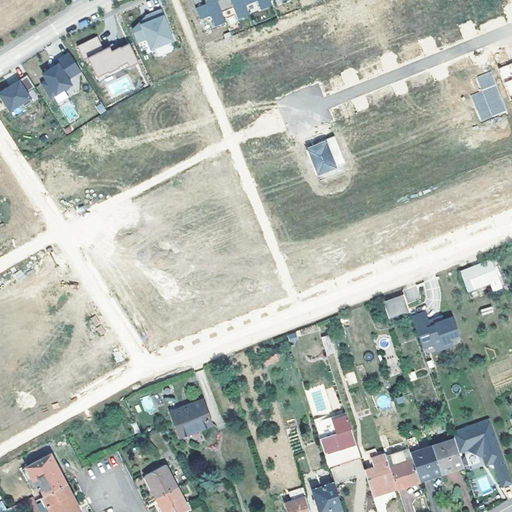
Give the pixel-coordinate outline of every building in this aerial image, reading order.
[(201,0),(192,0),(200,19),(210,15),(215,26),(225,22),(221,12),(216,1),(215,0),(206,0),(205,1),(206,4),(203,5),(201,0)] [(218,0),(216,1),(221,12),(233,7),(238,19),(249,15),(242,0),(218,0)] [(466,8),(462,0),(424,0),(432,18),(445,13),(446,16),(466,8)] [(141,25),(132,29),(137,42),(146,38),(150,49),(173,40),(160,8),(145,14),(148,21),(140,24),(141,25)] [(295,36),(264,48),(275,76),(284,73),(286,79),(296,75),(295,73),(307,68),(295,36)] [(97,38),(77,48),(84,62),(88,60),(97,79),(127,65),(129,69),(139,65),(130,45),(121,49),(121,48),(114,51),(112,53),(110,48),(104,51),(97,38)] [(46,80),(41,83),(50,98),(71,84),(75,90),(87,82),(68,53),(55,61),(57,64),(58,65),(50,70),(49,69),(42,74),(46,80)] [(235,101),(269,88),(256,55),(242,60),(244,65),(223,73),(235,101)] [(511,62),(498,68),(510,99),(511,98),(511,62)] [(127,65),(97,79),(99,84),(129,69),(127,65)] [(483,125),(508,116),(491,72),(473,79),(479,93),(472,96),(483,125)] [(8,86),(0,91),(0,97),(8,111),(19,104),(22,108),(32,102),(26,93),(34,87),(26,75),(13,83),(15,85),(10,89),(8,86)] [(464,121),(452,89),(421,101),(431,128),(437,126),(441,138),(454,133),(451,126),(464,121)] [(411,103),(380,116),(394,150),(425,138),(411,103)] [(373,123),(344,134),(353,156),(382,145),(373,123)] [(318,145),(307,150),(317,174),(345,163),(334,136),(324,140),(325,143),(318,145)] [(294,148),(259,162),(273,197),(308,183),(294,148)] [(461,272),(470,299),(502,286),(491,260),(461,272)] [(409,310),(404,295),(383,302),(389,317),(409,310)] [(425,312),(412,317),(417,332),(420,330),(424,342),(432,339),(434,344),(442,341),(443,344),(451,341),(450,338),(460,335),(453,316),(443,320),(441,316),(428,321),(425,312)] [(420,330),(417,332),(423,348),(434,344),(432,339),(424,342),(420,330)] [(331,334),(323,337),(330,360),(336,358),(335,352),(336,352),(331,334)] [(442,341),(434,344),(436,350),(452,345),(451,341),(443,344),(442,341)] [(415,371),(408,373),(411,381),(418,378),(415,371)] [(172,413),(180,436),(211,424),(202,401),(172,413)] [(353,459),(352,456),(361,453),(347,413),(316,423),(329,463),(330,467),(353,459)] [(490,419),(455,432),(461,451),(474,447),(481,450),(486,464),(494,461),(504,458),(490,419)] [(442,471),(433,445),(419,449),(415,438),(407,440),(410,449),(420,479),(434,475),(433,474),(442,471)] [(433,445),(442,471),(442,472),(456,468),(456,466),(464,464),(455,438),(433,445)] [(376,449),(367,452),(372,467),(374,467),(372,458),(378,456),(376,449)] [(387,457),(397,488),(420,481),(420,479),(410,449),(387,457)] [(374,496),(397,488),(387,457),(386,453),(378,456),(372,458),(374,467),(372,467),(366,469),(374,496)] [(39,485),(45,495),(66,484),(61,474),(51,454),(27,467),(37,486),(39,485)] [(494,461),(496,469),(506,465),(504,458),(494,461)] [(165,464),(145,475),(157,498),(177,487),(165,464)] [(511,482),(511,481),(506,465),(496,469),(503,486),(511,482)] [(320,511),(337,511),(344,510),(335,483),(313,490),(320,511)] [(78,511),(80,511),(66,484),(45,495),(42,496),(50,511),(78,511)] [(177,487),(157,498),(164,511),(183,511),(189,509),(177,487)] [(307,511),(303,498),(306,497),(304,493),(303,488),(290,492),(292,501),(286,503),(289,511),(307,511)]
